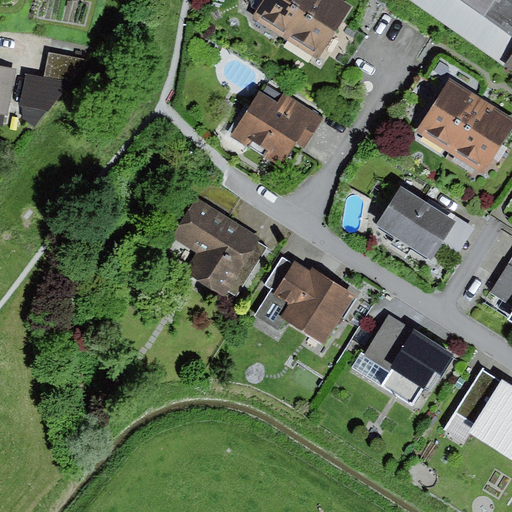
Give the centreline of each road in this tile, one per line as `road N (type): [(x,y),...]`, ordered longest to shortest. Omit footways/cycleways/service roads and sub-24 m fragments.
road 1 (residential): [(312,230),(396,59)]
road 2 (residential): [(312,230),(441,311)]
